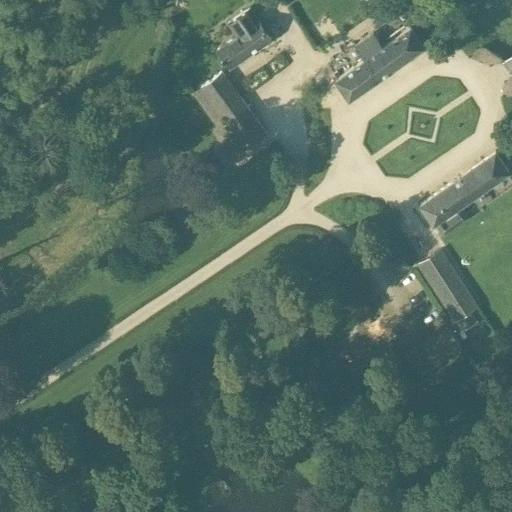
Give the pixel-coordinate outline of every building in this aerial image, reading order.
[(231,21),(240,34),(217,49),(230,67),(272,39),(251,7),(231,21)] [(353,42),(364,58),(377,78),(424,46),(410,26),(382,46),(372,30),(353,42)] [(377,78),(364,58),(336,78),(349,98),(377,78)] [(222,70),(200,86),(190,94),(218,131),(216,133),(221,140),(220,142),(232,157),(268,131),(222,70)] [(462,216),(456,206),(509,169),(495,150),(420,203),(433,222),(439,218),(445,228),(462,216)] [(440,249),(420,262),(457,319),(477,306),(440,249)] [(407,354),(420,374),(427,369),(460,347),(447,327),(407,354)]
